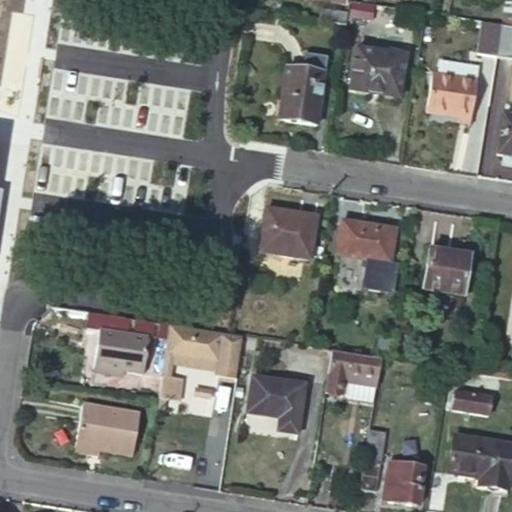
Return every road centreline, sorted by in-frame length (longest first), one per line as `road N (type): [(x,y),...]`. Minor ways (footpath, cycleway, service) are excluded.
road 1 (residential): [(208,157),(189,309),(16,283)]
road 2 (residential): [(511,204),(208,157)]
road 3 (residential): [(239,511),(0,473)]
road 4 (residential): [(208,157),(45,135)]
road 5 (residential): [(229,0),(208,157)]
